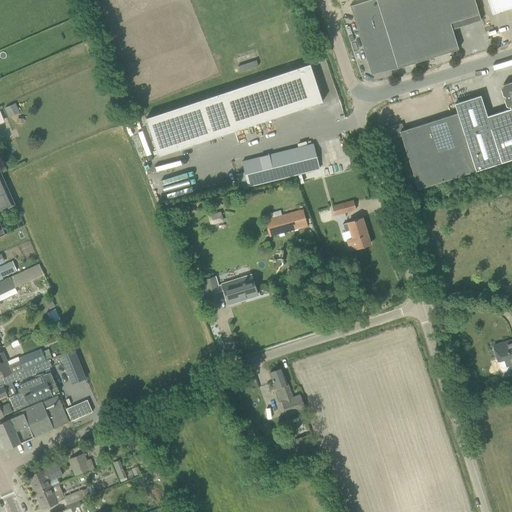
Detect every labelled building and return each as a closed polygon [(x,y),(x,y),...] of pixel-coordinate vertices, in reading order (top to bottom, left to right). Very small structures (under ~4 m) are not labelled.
[(384,25),(376,0),(367,0),(350,6),(358,33),(384,25)] [(397,68),(426,59),(407,0),(376,0),(384,25),(397,68)] [(450,23),(442,0),(407,0),(426,59),(458,49),(450,23)] [(479,14),(474,0),(442,0),(450,23),(479,14)] [(511,0),(487,0),(489,5),(492,14),(511,7),(511,0)] [(371,74),(397,68),(384,25),(358,33),(371,74)] [(259,67),(257,61),(238,66),(240,73),(259,67)] [(310,64),(146,118),(159,156),(322,102),(310,64)] [(476,171),(501,163),(511,159),(511,85),(503,88),(510,109),(487,116),(480,95),(454,104),(457,113),(476,171)] [(16,104),(5,108),(9,117),(19,113),(16,104)] [(456,177),(476,171),(457,113),(438,119),(456,177)] [(437,183),(456,177),(438,119),(419,125),(437,183)] [(418,189),(427,186),(437,183),(419,125),(404,130),(401,123),(387,128),(390,139),(401,136),(418,189)] [(313,144),(242,162),(248,187),(319,169),(313,144)] [(0,237),(5,236),(0,225),(0,213),(15,207),(0,172),(0,237)] [(332,206),(335,215),(356,209),(353,200),(332,206)] [(265,219),(269,237),(308,227),(303,209),(265,219)] [(349,250),(370,244),(367,235),(362,218),(352,221),(348,223),(345,224),(343,224),(345,232),(344,232),(347,240),(346,240),(349,250)] [(12,261),(0,266),(0,277),(17,270),(12,261)] [(0,305),(2,305),(0,301),(0,295),(15,288),(44,274),(39,263),(10,277),(0,281),(0,305)] [(249,266),(239,269),(241,275),(251,272),(249,266)] [(225,289),(226,294),(229,304),(257,295),(250,275),(217,285),(214,277),(204,280),(208,294),(225,289)] [(50,298),(45,300),(49,308),(54,306),(50,298)] [(54,308),(46,312),(52,323),(60,319),(54,308)] [(17,339),(10,342),(13,347),(20,344),(17,339)] [(506,366),(511,364),(511,339),(493,346),(498,361),(496,361),(497,366),(502,369),(506,367),(506,366)] [(19,361),(23,369),(47,360),(52,358),(48,349),(42,352),(41,349),(19,358),(19,361)] [(61,355),(72,383),(86,378),(74,350),(61,355)] [(11,374),(23,369),(19,361),(7,366),(1,352),(0,352),(0,377),(11,373),(11,374)] [(0,419),(4,418),(2,415),(59,391),(50,371),(21,384),(20,385),(21,387),(18,388),(19,392),(15,394),(14,391),(16,391),(12,382),(19,379),(19,381),(50,367),(47,360),(23,369),(11,374),(11,373),(0,377),(0,383),(1,386),(0,386),(0,419)] [(270,372),(273,382),(280,402),(281,402),(286,415),(305,408),(300,394),(292,397),(282,368),(270,372)] [(0,434),(6,449),(69,422),(57,395),(16,412),(4,418),(0,419),(0,434)] [(87,399),(66,408),(71,421),(92,412),(87,399)] [(311,434),(295,439),(301,456),(316,451),(311,434)] [(106,453),(101,441),(93,444),(98,456),(106,453)] [(84,454),(70,460),(74,469),(77,476),(90,470),(88,463),(84,454)] [(59,482),(57,476),(62,475),(57,464),(29,476),(35,492),(59,482)] [(122,468),(116,471),(121,482),(127,480),(122,468)] [(57,502),(65,498),(67,505),(90,496),(87,488),(82,490),(82,489),(64,496),(59,484),(60,483),(59,482),(35,492),(42,508),(57,502)] [(59,511),(71,511),(71,510),(81,505),(79,501),(66,506),(67,509),(59,511)]
